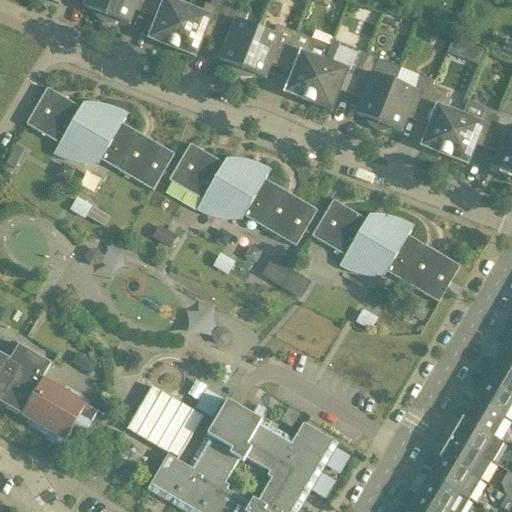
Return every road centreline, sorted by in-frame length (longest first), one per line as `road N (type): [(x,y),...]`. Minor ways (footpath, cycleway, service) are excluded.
road 1 (residential): [(511,227),(332,148),(254,118),(226,116),(53,46)]
road 2 (residential): [(362,511),(511,257)]
